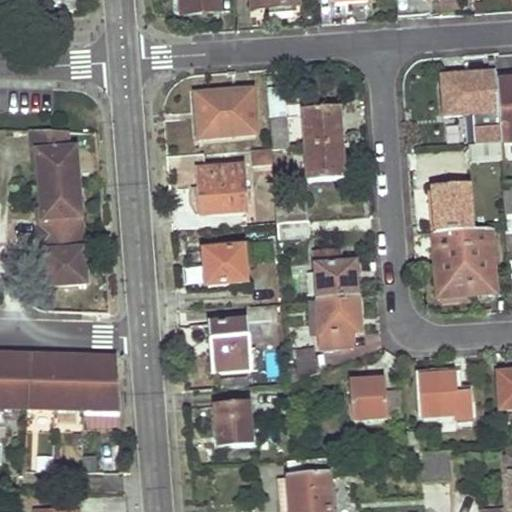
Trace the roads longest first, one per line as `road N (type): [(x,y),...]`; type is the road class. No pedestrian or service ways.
road 1 (residential): [(381,41),(403,319),(419,333),(511,332)]
road 2 (tertiary): [(151,334),(130,58)]
road 3 (tertiary): [(116,59),(135,335)]
road 4 (residential): [(381,41),(130,58)]
road 5 (tertiary): [(165,511),(151,334)]
road 6 (tertiary): [(135,335),(149,511)]
road 7 (residential): [(135,335),(0,331)]
road 8 (residential): [(511,32),(381,41)]
